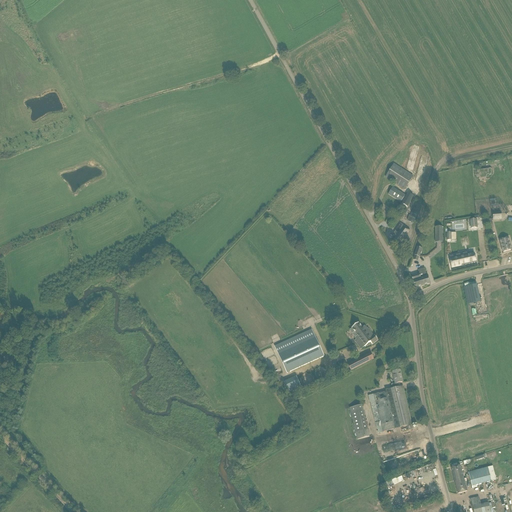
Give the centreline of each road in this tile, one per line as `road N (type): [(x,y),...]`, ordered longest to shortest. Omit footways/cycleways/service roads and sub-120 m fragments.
road 1 (unclassified): [(408,299),(250,0)]
road 2 (unclassified): [(450,511),(408,299)]
